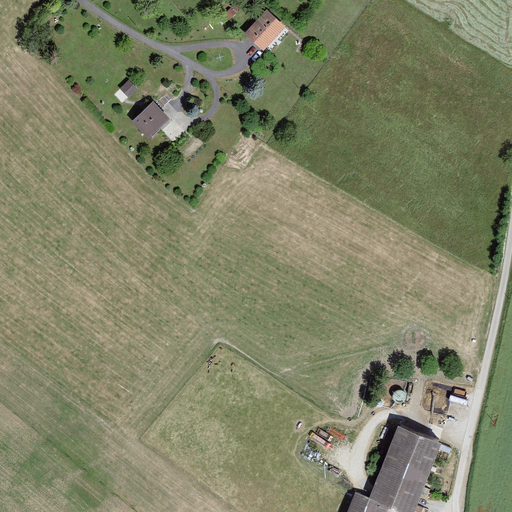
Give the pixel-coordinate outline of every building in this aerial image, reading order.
[(267,12),(245,36),(264,53),(286,30),(267,12)] [(130,82),(115,98),(124,107),(140,91),(130,82)] [(147,141),(169,121),(154,104),(132,125),(147,141)] [(164,133),(173,144),(186,133),(176,122),(164,133)] [(386,511),(388,508),(397,511),(413,511),(441,445),(397,427),(368,499),(356,494),(348,511),(386,511)]
